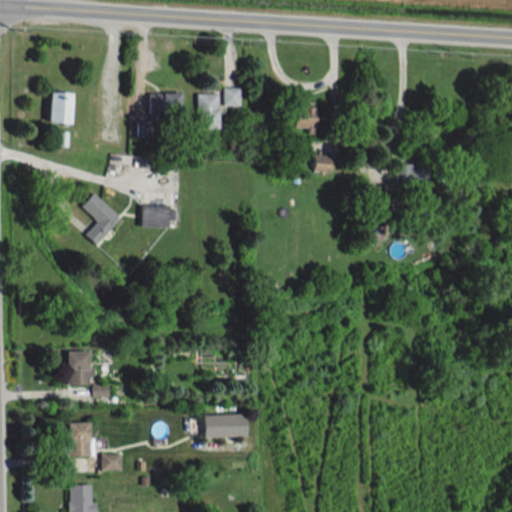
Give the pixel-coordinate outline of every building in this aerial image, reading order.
[(220,86),(220,105),(238,105),(237,86),(220,86)] [(45,122),(68,122),(68,92),(46,91),(45,122)] [(178,91),(146,92),(146,114),(179,113),(178,91)] [(193,92),(194,128),(215,127),(215,92),(193,92)] [(305,132),(320,131),(319,122),(315,123),(313,105),(289,108),(291,127),(304,126),(305,132)] [(327,170),(328,153),(311,152),(310,169),(327,170)] [(393,164),(394,186),(411,185),(411,174),(420,173),(420,163),(393,164)] [(81,233),(92,243),(117,217),(90,192),(78,205),(94,220),(81,233)] [(166,204),(138,204),(137,225),(165,226),(166,204)] [(89,384),(88,365),(86,365),(86,350),(64,350),(64,384),(89,384)] [(105,383),(88,384),(89,396),(106,395),(105,383)] [(243,435),(242,412),(200,414),(201,437),(243,435)] [(86,421),(64,421),(65,455),(87,454),(86,421)] [(119,469),(119,452),(97,453),(98,469),(119,469)] [(88,484),(66,484),(66,511),(93,511),(93,502),(88,503),(88,484)]
